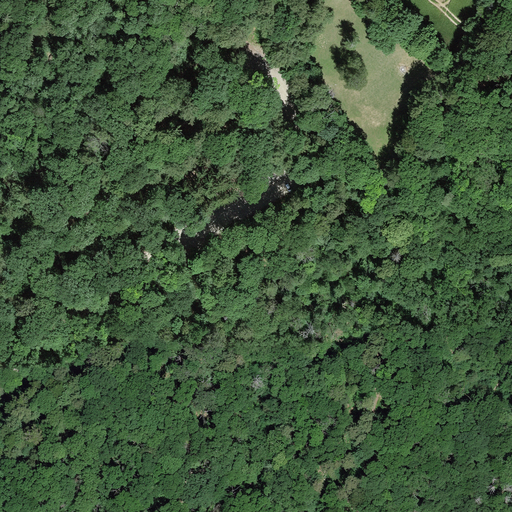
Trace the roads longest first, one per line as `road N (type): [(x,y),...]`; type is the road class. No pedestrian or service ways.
road 1 (unclassified): [(178,235),(252,185),(332,158),(421,181),(461,166),(511,130)]
road 2 (track): [(62,339),(178,235)]
